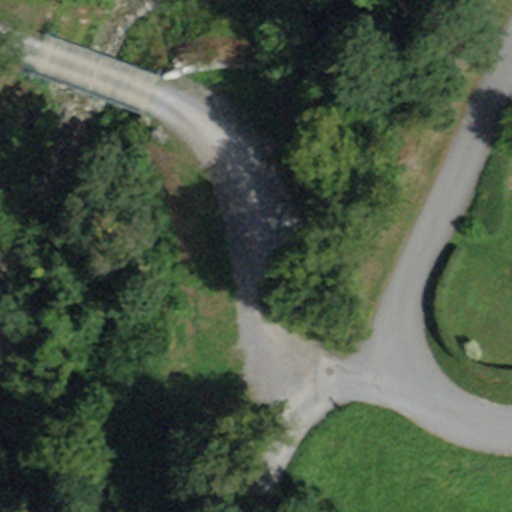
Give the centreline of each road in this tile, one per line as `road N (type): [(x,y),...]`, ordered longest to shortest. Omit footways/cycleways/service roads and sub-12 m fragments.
road 1 (residential): [(511,437),(451,417),(404,375),(400,320),(417,264),(511,67)]
road 2 (track): [(370,382),(297,369),(257,317),(238,157),(216,115),(157,95)]
road 3 (track): [(404,375),(329,390),(275,474),(264,511)]
road 4 (track): [(157,95),(0,38)]
